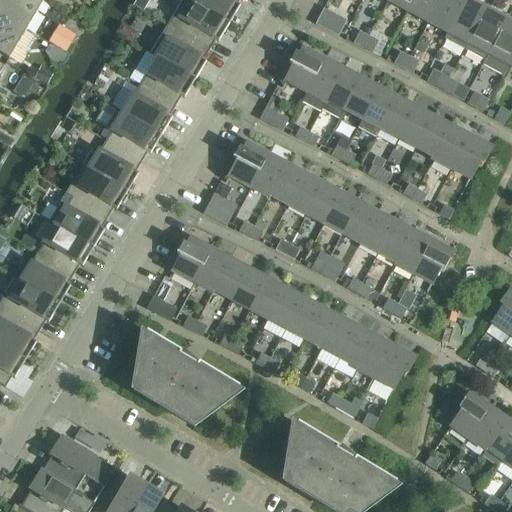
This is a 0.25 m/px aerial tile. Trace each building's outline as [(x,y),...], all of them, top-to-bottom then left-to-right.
[(0,0),(0,15),(27,32),(44,4),(37,0),(0,0)] [(138,0),(135,6),(145,12),(151,0),(138,0)] [(216,42),(218,44),(229,26),(191,2),(188,0),(183,0),(168,27),(210,52),(216,42)] [(241,0),(192,0),(191,2),(229,26),(240,8),(237,6),(241,0)] [(408,13),(414,0),(388,0),(387,3),(408,13)] [(428,24),(440,0),(414,0),(408,13),(428,24)] [(448,35),(465,2),(462,0),(440,0),(428,24),(448,35)] [(468,45),(485,12),(465,2),(448,35),(467,45),(468,45)] [(338,38),(347,22),(324,10),(316,26),(338,38)] [(464,51),(486,63),(489,56),(488,56),(506,23),(485,12),(468,45),(467,45),(464,51)] [(0,54),(9,60),(15,50),(27,32),(0,15),(0,54)] [(486,63),(484,67),(503,77),(508,66),(511,59),(511,26),(506,23),(488,56),(489,56),(486,63)] [(122,24),(117,33),(125,38),(131,29),(122,24)] [(206,64),(204,62),(210,52),(168,27),(151,55),(157,59),(195,82),(206,64)] [(59,28),(49,44),(65,54),(75,38),(59,28)] [(359,33),(353,45),(363,50),(369,38),(359,33)] [(372,55),(378,43),(369,38),(363,50),(372,55)] [(286,83),(307,94),(325,61),(303,50),(299,58),(295,56),(290,66),(294,68),(286,83)] [(400,54),(394,66),(403,71),(409,59),(400,54)] [(182,98),(184,100),(195,82),(157,59),(140,87),(176,108),(182,98)] [(413,76),(419,64),(409,59),(403,71),(413,76)] [(303,103),(321,113),(322,111),(343,71),(325,61),(307,94),(303,103)] [(47,86),(54,74),(42,67),(35,79),(47,86)] [(322,111),(340,121),(344,112),(361,81),(343,71),(322,111)] [(440,75),(434,87),(443,92),(449,80),(440,75)] [(452,97),(459,86),(449,80),(443,92),(452,97)] [(21,81),(13,94),(23,100),(31,87),(21,81)] [(344,112),(362,121),(379,90),(361,81),(344,112)] [(172,120),(170,118),(176,108),(140,87),(123,114),(123,115),(161,138),(172,120)] [(377,138),(380,131),(397,100),(379,90),(362,121),(359,129),(377,138)] [(489,103),(474,94),(467,105),(483,114),(489,103)] [(271,98),(266,108),(277,114),(282,104),(271,98)] [(398,140),(415,109),(397,100),(380,131),(398,140)] [(260,121),(283,133),(289,121),(266,109),(260,121)] [(416,150),(433,119),(415,109),(398,140),(416,150)] [(510,114),(501,109),(494,121),(504,126),(510,114)] [(106,129),(112,133),(106,143),(142,164),(148,154),(150,156),(161,138),(123,115),(123,114),(117,110),(106,129)] [(434,160),(451,128),(433,119),(416,150),(434,159),(434,160)] [(434,159),(433,161),(452,171),(469,138),(451,128),(434,160),(434,159)] [(300,129),(295,139),(305,144),(310,134),(300,129)] [(0,133),(0,142),(10,148),(14,141),(0,133)] [(314,148),(319,139),(310,134),(305,144),(314,148)] [(470,181),(477,168),(481,170),(491,150),(469,138),(452,171),(470,181)] [(100,153),(94,149),(83,167),(127,194),(138,176),(136,174),(142,164),(106,143),(100,153)] [(239,151),(234,161),(237,163),(229,178),(251,190),(269,157),(247,145),(242,153),(239,151)] [(337,147),(332,157),(341,162),(346,152),(337,147)] [(350,167),(355,157),(346,152),(341,162),(350,167)] [(270,200),(271,198),(270,197),(287,166),(269,157),(251,190),(270,200)] [(378,158),(373,166),(382,171),(387,163),(378,158)] [(288,207),(305,176),(287,166),(270,197),(271,198),(288,207)] [(373,166),(368,176),(377,181),(382,172),(373,166)] [(65,196),(71,200),(72,199),(108,221),(114,210),(117,212),(127,194),(83,167),(65,196)] [(386,186),(392,177),(382,172),(377,181),(386,186)] [(306,217),(323,185),(305,176),(288,207),(306,217)] [(324,226),(341,195),(323,185),(306,217),(324,226)] [(409,186),(403,196),(412,201),(418,191),(409,186)] [(422,206),(427,197),(418,191),(412,201),(422,206)] [(342,236),(359,205),(341,195),(324,226),(342,236)] [(104,232),(102,231),(108,221),(72,199),(71,200),(55,227),(93,250),(104,232)] [(233,216),(210,204),(204,216),(226,228),(233,216)] [(360,245),(377,214),(359,205),(342,236),(360,245)] [(454,212),(444,207),(439,216),(449,221),(454,212)] [(378,255),(395,224),(377,214),(360,245),(378,255)] [(244,224),(239,234),(249,239),(254,229),(244,224)] [(396,264),(413,233),(395,224),(378,255),(396,264)] [(80,267),(83,268),(93,250),(55,227),(38,255),(74,277),(80,267)] [(258,243),(263,233),(254,229),(249,239),(258,243)] [(396,264),(395,266),(413,276),(431,243),(413,233),(396,264)] [(26,236),(21,244),(32,250),(37,242),(26,236)] [(181,258),(173,273),(195,285),(212,252),(191,240),(186,249),(182,247),(177,256),(181,258)] [(281,242),(275,252),(285,257),(290,247),(281,242)] [(442,275),(453,255),(431,243),(413,276),(432,286),(438,273),(442,275)] [(294,262),(300,252),(290,247),(285,257),(294,262)] [(214,295),(214,293),(230,261),(212,252),(195,285),(214,295)] [(32,265),(26,261),(15,279),(60,306),(70,288),(68,287),(74,277),(38,255),(32,265)] [(232,302),(248,271),(230,261),(214,293),(232,302)] [(317,261),(311,271),(321,276),(326,266),(317,261)] [(330,281),(335,271),(326,266),(321,276),(330,281)] [(250,312),(266,281),(248,271),(232,302),(250,312)] [(46,323),(49,324),(60,306),(15,279),(0,303),(0,308),(40,333),(46,323)] [(353,280),(347,290),(356,295),(362,285),(353,280)] [(268,322),(284,290),(266,281),(250,312),(268,322)] [(366,301),(371,291),(362,285),(356,295),(366,301)] [(286,331),(302,300),(284,290),(268,322),(286,331)] [(416,298),(406,291),(397,306),(408,312),(416,298)] [(511,292),(510,291),(497,310),(501,313),(493,324),(510,336),(511,333),(511,292)] [(170,323),(176,311),(154,299),(147,311),(170,323)] [(304,341),(320,309),(302,300),(286,331),(304,341)] [(388,300),(382,310),(392,316),(397,306),(388,300)] [(401,321),(407,311),(397,306),(392,316),(401,321)] [(36,344),(34,343),(40,333),(0,308),(0,347),(26,362),(36,344)] [(322,350),(338,319),(320,309),(304,341),(322,350)] [(188,319),(183,329),(192,334),(198,323),(188,319)] [(340,360),(356,328),(338,319),(322,350),(340,360)] [(202,338),(207,328),(198,323),(192,334),(202,338)] [(358,369),(374,338),(356,328),(340,360),(357,369),(358,369)] [(231,387),(238,391),(239,390),(199,366),(198,368),(180,357),(181,355),(147,334),(146,335),(153,339),(139,362),(138,363),(148,369),(135,391),(134,391),(133,392),(164,410),(194,429),(195,428),(194,427),(208,405),(218,411),(219,410),(218,410),(231,387)] [(224,337),(219,347),(229,352),(234,342),(224,337)] [(357,369),(356,371),(375,381),(392,348),(374,338),(358,369),(357,369)] [(238,357),(243,346),(234,342),(229,352),(238,357)] [(0,386),(5,389),(12,379),(15,380),(26,362),(0,347),(0,386)] [(394,391),(400,378),(404,380),(415,360),(392,348),(375,381),(394,391)] [(261,356),(255,366),(265,371),(270,361),(261,356)] [(481,359),(476,368),(484,373),(490,364),(481,359)] [(274,376),(280,366),(270,361),(265,371),(274,376)] [(493,379),(499,370),(490,364),(484,373),(493,379)] [(297,375),(291,385),(300,390),(306,380),(297,375)] [(310,395),(315,385),(306,380),(300,390),(310,395)] [(332,395),(326,405),(335,410),(341,400),(332,395)] [(456,414),(459,417),(451,428),(469,440),(490,410),(469,395),(456,414)] [(345,416),(351,406),(341,400),(335,410),(345,416)] [(486,450),(507,422),(490,410),(469,440),(485,452),(486,452),(487,451),(486,450)] [(378,421),(367,415),(362,425),(372,431),(378,421)] [(498,469),(503,462),(511,449),(511,425),(507,422),(486,450),(487,451),(486,452),(485,452),(482,457),(498,469)] [(338,450),(298,425),(297,427),(304,431),(290,454),(289,453),(289,454),(299,460),(286,483),(285,482),(284,483),(318,503),(331,511),(357,511),(365,500),(375,506),(376,505),(375,505),(388,482),(395,486),(396,485),(356,460),(354,463),(337,452),(338,450)] [(116,471),(61,438),(60,439),(65,442),(55,457),(53,456),(42,473),(40,472),(75,494),(75,493),(85,477),(105,489),(116,471)] [(511,468),(511,449),(503,462),(511,468)] [(434,472),(441,463),(432,456),(425,465),(434,472)] [(34,491),(32,490),(22,508),(19,506),(18,507),(26,511),(63,511),(64,511),(65,511),(90,511),(95,505),(75,493),(75,494),(40,472),(39,473),(44,476),(34,491)] [(457,473),(451,483),(459,489),(466,479),(457,473)] [(130,479),(128,482),(118,476),(95,511),(131,511),(146,489),(130,479)] [(468,495),(475,485),(466,479),(459,489),(468,495)] [(166,511),(170,507),(160,502),(162,499),(146,489),(131,511),(166,511)] [(492,511),(499,503),(491,497),(484,506),(492,511)] [(505,511),(508,509),(499,503),(492,511),(505,511)]
